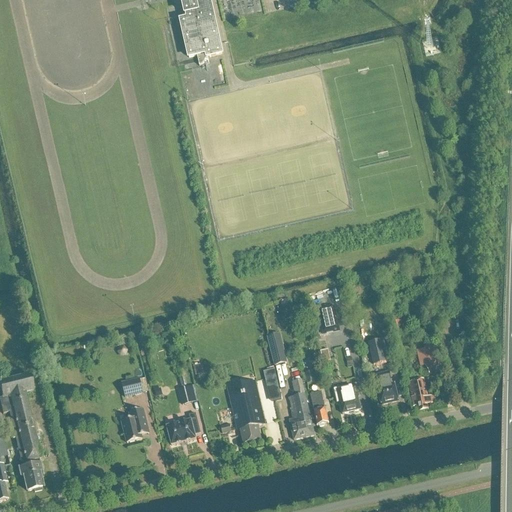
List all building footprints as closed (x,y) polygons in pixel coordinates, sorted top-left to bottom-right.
[(181,23),(185,41),(217,34),(209,0),(195,4),(195,3),(183,5),(186,17),(187,17),(188,21),(181,23)] [(217,34),(185,41),(189,60),(197,58),(199,68),(209,66),(208,59),(222,56),(217,34)] [(338,332),(333,310),(319,313),(324,335),(338,332)] [(403,327),(402,321),(389,325),(393,336),(400,334),(399,328),(403,327)] [(287,365),(279,336),(268,339),(275,368),(287,365)] [(126,358),(128,352),(125,348),(119,349),(117,354),(120,358),(126,358)] [(385,348),(370,352),(374,367),(388,363),(385,348)] [(416,353),(420,369),(440,364),(436,348),(416,353)] [(330,350),(323,351),(325,361),(332,360),(330,350)] [(201,366),(194,368),(196,377),(203,375),(201,366)] [(274,371),(263,374),(265,381),(276,379),(274,371)] [(305,375),(307,386),(316,385),(314,374),(305,375)] [(391,385),(389,374),(377,377),(380,388),(377,389),(381,407),(399,403),(394,385),(391,385)] [(24,478),(27,493),(33,492),(34,494),(42,492),(41,490),(42,490),(39,480),(42,480),(41,474),(42,474),(40,466),(39,462),(41,461),(25,395),(33,393),(29,376),(0,383),(0,393),(2,400),(0,400),(0,405),(3,416),(9,415),(11,425),(9,425),(12,441),(15,440),(21,465),(17,466),(18,470),(20,479),(24,478)] [(417,407),(418,414),(428,412),(427,405),(429,405),(423,380),(408,384),(413,408),(417,407)] [(122,386),(126,399),(143,395),(140,381),(122,386)] [(290,423),(294,442),(315,438),(302,382),(293,384),(296,398),(288,400),(293,422),(290,423)] [(193,404),(189,389),(179,391),(183,407),(193,404)] [(335,394),(337,404),(340,404),(343,416),(361,412),(356,390),(348,391),(335,394)] [(265,426),(257,394),(244,397),(244,396),(241,397),(241,398),(230,400),(235,425),(237,433),(240,432),(243,446),(261,442),(258,428),(265,426)] [(326,426),(328,425),(326,415),(326,413),(325,411),(325,409),(321,394),(310,397),(318,429),(326,428),(326,426)] [(141,437),(149,435),(143,411),(129,415),(131,421),(122,424),(127,445),(142,441),(141,437)] [(190,422),(168,428),(167,428),(167,429),(171,446),(171,447),(173,447),(182,444),(182,445),(185,444),(195,441),(196,441),(196,440),(195,437),(201,435),(196,416),(189,417),(190,422)] [(232,434),(230,426),(221,428),(223,436),(232,434)]
